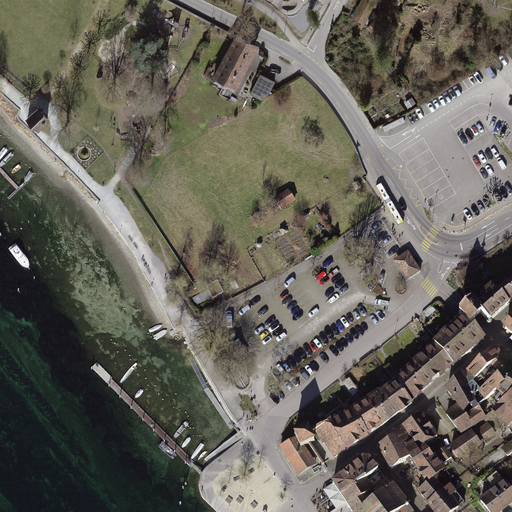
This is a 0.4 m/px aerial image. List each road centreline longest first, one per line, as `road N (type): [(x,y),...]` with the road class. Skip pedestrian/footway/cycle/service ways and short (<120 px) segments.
road 1 (secondary): [(307,62),(343,102),(429,238),(468,244),(511,221)]
road 2 (secondary): [(187,0),(307,62)]
